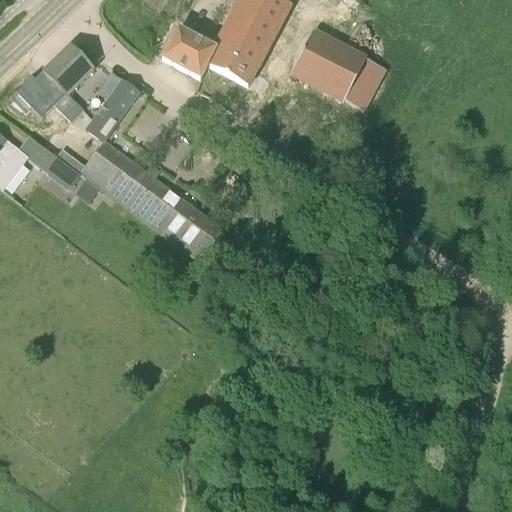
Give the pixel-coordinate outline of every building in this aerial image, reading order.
[(208,68),(248,88),(290,11),(291,9),(274,0),(239,0),(212,49),(179,31),(163,62),(200,82),(208,68)] [(366,62),(314,33),(289,79),(340,107),(342,103),(364,115),(387,73),(366,62)] [(67,99),(68,98),(93,72),(70,48),(49,69),(61,83),(56,89),(67,99)] [(56,89),(61,83),(49,69),(42,76),(35,84),(32,81),(15,97),(42,123),(54,110),(70,126),(84,113),(68,98),(67,99),(56,89)] [(105,102),(119,84),(111,77),(97,96),(101,99),(105,102)] [(138,96),(119,84),(105,102),(85,131),(102,146),(138,96)] [(0,139),(0,193),(0,194),(23,162),(25,161),(17,155),(18,153),(0,139)] [(25,161),(45,176),(57,161),(56,161),(29,140),(18,153),(17,155),(25,161)] [(84,168),(79,176),(86,182),(99,191),(119,207),(197,265),(221,234),(103,146),(102,146),(84,168)] [(88,206),(99,191),(86,182),(75,197),(88,206)]
